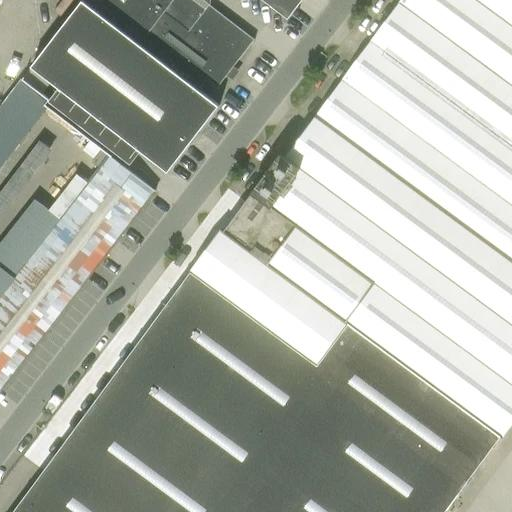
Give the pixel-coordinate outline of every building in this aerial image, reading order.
[(102,0),(217,89),(255,40),(209,5),(206,9),(193,0),(102,0)] [(511,0),(404,0),(288,159),(282,154),(196,272),(318,362),(347,323),(500,437),(503,438),(501,436),(511,421),(511,0)] [(303,0),(262,0),(288,19),(303,0)] [(83,1),(31,67),(168,173),(173,166),(170,163),(174,158),(189,144),(190,145),(198,134),(197,133),(207,115),(211,110),(215,113),(220,106),(83,1)] [(0,164),(49,101),(23,81),(0,110),(0,164)] [(0,186),(0,214),(50,147),(37,137),(0,186)] [(0,392),(156,191),(110,156),(15,278),(0,265),(0,392)] [(0,237),(20,212),(10,203),(0,215),(0,237)] [(13,511),(444,511),(500,437),(347,323),(318,362),(196,272),(193,269),(128,357),(13,511)]
